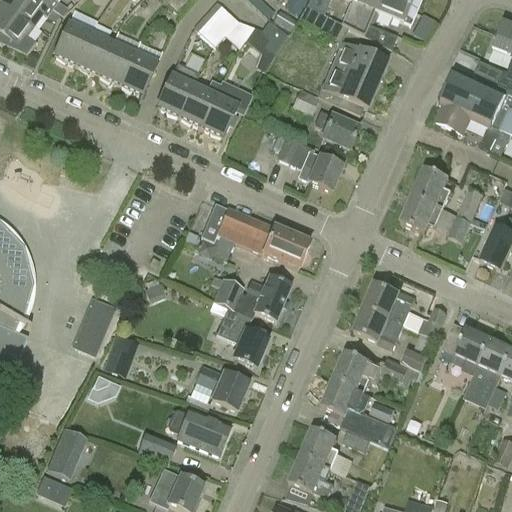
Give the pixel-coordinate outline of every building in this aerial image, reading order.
[(32,0),(10,0),(4,8),(31,28),(39,17),(47,22),(53,14),(32,0)] [(32,0),(53,14),(58,7),(50,2),(50,0),(32,0)] [(157,0),(168,10),(177,0),(157,0)] [(176,17),(192,0),(177,0),(168,10),(176,17)] [(312,0),(306,11),(323,21),(331,0),(312,0)] [(373,15),(377,16),(383,0),(338,0),(351,5),(341,30),(347,34),(362,42),(367,29),(373,15)] [(422,1),(418,0),(383,0),(377,16),(410,30),(422,1)] [(237,2),(228,15),(259,36),(269,23),(237,2)] [(4,8),(0,13),(0,49),(26,62),(34,49),(22,40),(31,28),(4,8)] [(206,46),(230,20),(221,11),(220,12),(197,37),(206,46)] [(341,30),(323,21),(306,11),(297,26),(340,48),(347,34),(341,30)] [(76,16),(69,29),(55,61),(76,71),(91,39),(97,26),(76,16)] [(278,16),(272,26),(291,35),(296,26),(278,16)] [(410,40),(424,47),(435,25),(421,18),(410,40)] [(230,20),(206,46),(214,53),(224,41),(238,27),(230,20)] [(270,42),(263,53),(273,59),(286,40),(268,27),(261,36),(270,42)] [(511,31),(502,28),(492,54),(511,61),(511,64),(511,65),(507,76),(505,75),(504,77),(498,90),(511,95),(511,31)] [(397,42),(367,29),(362,42),(390,56),(397,42)] [(113,49),(98,81),(120,91),(134,60),(140,48),(118,38),(113,49)] [(76,71),(98,81),(113,49),(91,39),(76,71)] [(227,41),(219,48),(231,62),(239,55),(227,41)] [(368,114),(388,69),(360,56),(359,57),(341,49),(316,103),(360,122),(364,113),(368,114)] [(274,60),(273,59),(263,53),(262,54),(255,72),(265,77),(274,60)] [(156,70),(134,60),(120,91),(142,101),(156,70)] [(193,91),(199,78),(177,68),(157,112),(179,123),(193,91)] [(457,78),(435,127),(463,140),(470,124),(499,138),(511,108),(511,95),(498,90),(496,95),(457,78)] [(211,85),(206,96),(193,91),(179,123),(200,133),(220,90),(211,85)] [(222,86),(220,90),(200,133),(223,143),(237,114),(244,117),(252,100),(222,86)] [(310,122),(319,104),(300,95),(291,113),(310,122)] [(509,141),(511,142),(511,108),(499,138),(496,144),(505,149),(509,141)] [(359,134),(332,123),(320,117),(314,131),(326,136),(322,145),(349,157),(359,134)] [(277,141),(272,152),(280,155),(276,164),(301,174),(297,182),(309,187),(332,197),(342,173),(319,163),(310,159),(312,154),(285,142),(284,144),(277,141)] [(450,197),(444,194),(448,184),(424,173),(412,201),(443,214),(450,197)] [(468,193),(457,220),(472,227),(483,200),(468,193)] [(443,214),(412,201),(400,229),(425,239),(429,230),(435,232),(443,214)] [(274,232),(273,234),(227,214),(225,218),(212,212),(203,234),(219,241),(211,259),(226,266),(233,248),(296,275),(308,247),(274,232)] [(463,248),(472,227),(457,220),(449,238),(447,241),(463,248)] [(500,276),(511,250),(511,224),(510,224),(505,235),(495,231),(479,266),(500,276)] [(0,371),(13,377),(12,378),(14,378),(28,343),(14,338),(19,327),(30,334),(31,333),(23,328),(33,291),(24,253),(0,229),(0,371)] [(267,283),(264,291),(251,286),(245,300),(242,299),(244,294),(222,285),(212,307),(252,324),(254,317),(274,326),(289,292),(267,283)] [(400,297),(399,299),(374,288),(363,313),(404,331),(422,338),(436,344),(446,318),(434,313),(428,326),(409,317),(415,304),(400,297)] [(266,344),(246,335),(251,324),(251,325),(252,324),(212,307),(211,309),(226,315),(216,339),(240,350),(234,364),(254,372),(266,344)] [(82,348),(98,355),(112,320),(96,313),(82,348)] [(353,338),(378,348),(376,351),(392,358),(404,331),(363,313),(353,338)] [(463,372),(466,366),(477,371),(489,345),(454,328),(441,355),(454,361),(451,367),(463,372)] [(422,338),(417,348),(431,354),(435,345),(436,344),(422,338)] [(102,375),(117,380),(130,347),(116,341),(102,375)] [(511,356),(511,355),(489,345),(477,371),(500,382),(511,356)] [(406,356),(401,369),(421,378),(427,365),(413,359),(406,356)] [(511,356),(500,382),(511,387),(511,356)] [(376,389),(379,382),(409,394),(413,385),(417,387),(421,378),(401,369),(387,363),(383,373),(344,357),(332,385),(363,398),(369,386),(376,389)] [(247,389),(221,378),(203,371),(195,389),(214,396),(210,405),(236,416),(247,389)] [(96,381),(88,400),(111,409),(118,390),(96,381)] [(484,386),(472,381),(464,399),(476,404),(484,386)] [(332,385),(321,413),(346,423),(342,431),(373,445),(390,452),(397,433),(381,426),(364,419),(372,402),(363,398),(332,385)] [(507,397),(495,391),(487,409),(499,414),(507,397)] [(389,428),(394,415),(375,407),(369,420),(389,428)] [(189,415),(185,426),(177,445),(218,461),(230,431),(189,415)] [(312,433),(299,462),(331,476),(338,459),(339,457),(332,454),(336,444),(312,433)] [(69,485),(86,444),(62,434),(45,475),(69,485)] [(366,458),(370,447),(347,437),(342,449),(366,458)] [(144,438),(137,457),(169,469),(176,450),(144,438)] [(511,459),(511,447),(502,443),(493,466),(507,472),(511,459)] [(313,500),(313,498),(327,504),(333,490),(326,487),(331,476),(299,462),(288,489),(313,500)] [(192,511),(201,492),(179,482),(162,474),(148,507),(159,511),(165,511),(166,510),(171,511),(192,511)] [(71,494),(42,482),(35,500),(64,511),(71,494)] [(362,511),(369,491),(354,487),(346,511),(362,511)]
